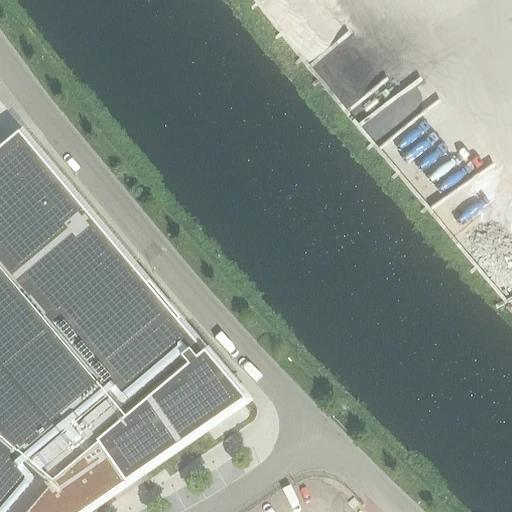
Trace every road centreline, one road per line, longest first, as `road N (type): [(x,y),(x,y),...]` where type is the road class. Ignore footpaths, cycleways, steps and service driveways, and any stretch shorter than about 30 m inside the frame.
road 1 (unclassified): [(324,439),(0,56)]
road 2 (unclassified): [(324,439),(211,511)]
